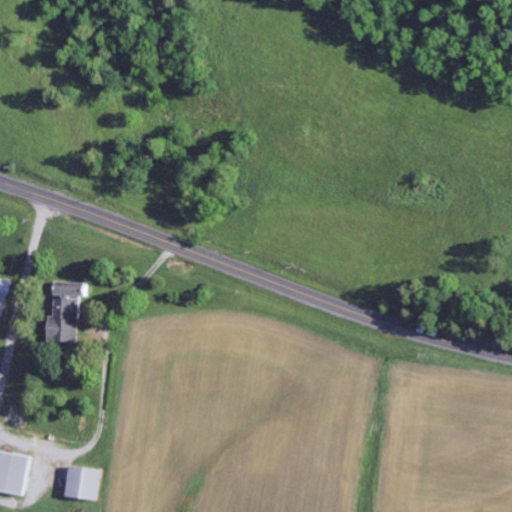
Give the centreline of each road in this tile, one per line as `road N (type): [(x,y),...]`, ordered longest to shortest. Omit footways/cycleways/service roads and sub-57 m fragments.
road 1 (primary): [(511,355),(401,329),(0,184)]
road 2 (residential): [(0,400),(51,201)]
